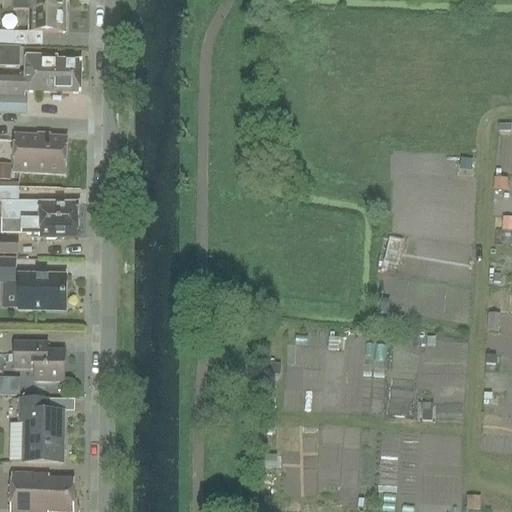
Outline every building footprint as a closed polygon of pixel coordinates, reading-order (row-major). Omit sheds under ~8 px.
[(13,0),(13,11),(29,11),(66,12),(66,0),(13,0)] [(66,12),(29,11),(29,33),(66,34),(66,12)] [(16,33),(0,32),(0,45),(15,46),(16,33)] [(0,67),(20,68),(21,49),(0,48),(0,67)] [(57,81),(81,82),(81,63),(57,62),(57,58),(27,58),(27,75),(22,75),(22,76),(57,77),(57,81)] [(57,77),(22,76),(22,79),(0,78),(0,92),(80,94),(81,82),(57,81),(57,77)] [(0,98),(0,114),(27,115),(28,99),(0,98)] [(13,173),(65,176),(67,139),(15,136),(13,173)] [(0,170),(0,181),(10,182),(11,171),(0,170)] [(21,222),(78,222),(78,205),(58,205),(55,203),(19,202),(19,189),(0,188),(0,203),(2,203),(2,221),(21,222)] [(78,239),(78,222),(21,222),(2,221),(2,235),(39,236),(39,241),(55,241),(56,239),(78,239)] [(19,241),(0,240),(0,256),(19,256),(19,241)] [(0,284),(17,285),(18,261),(0,260),(0,284)] [(68,315),(69,277),(20,276),(20,286),(4,286),(3,310),(19,310),(19,315),(68,315)] [(65,383),(65,353),(49,352),(49,345),(15,345),(15,370),(36,370),(36,383),(65,383)] [(65,464),(65,412),(49,412),(49,400),(21,399),(21,424),(25,424),(24,463),(65,464)] [(424,412),(423,422),(433,423),(433,413),(424,412)] [(74,511),(76,480),(51,480),(51,476),(13,475),(11,511),(74,511)]
